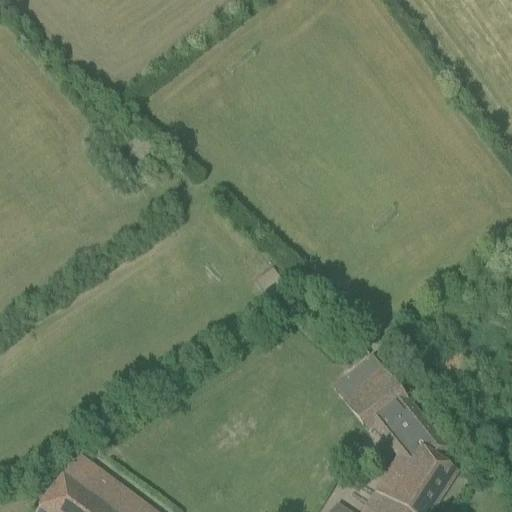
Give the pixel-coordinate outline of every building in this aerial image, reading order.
[(272,272),(256,283),(269,301),(285,289),(272,272)] [(451,380),(466,363),(452,350),(436,366),(451,380)] [(346,381),(333,391),(341,401),(361,425),(369,435),(372,432),(374,431),(382,423),(388,419),(395,413),(399,410),(407,404),(406,402),(380,370),(380,371),(371,360),(353,375),(350,377),(346,381)] [(333,511),(432,511),(456,476),(445,468),(438,463),(446,451),(407,404),(374,431),(375,433),(377,435),(385,445),(395,457),(405,449),(398,460),(383,483),(387,486),(384,492),(380,497),(376,494),(364,511),(341,511),(336,508),(333,511)] [(150,511),(86,464),(79,458),(38,511),(150,511)]
